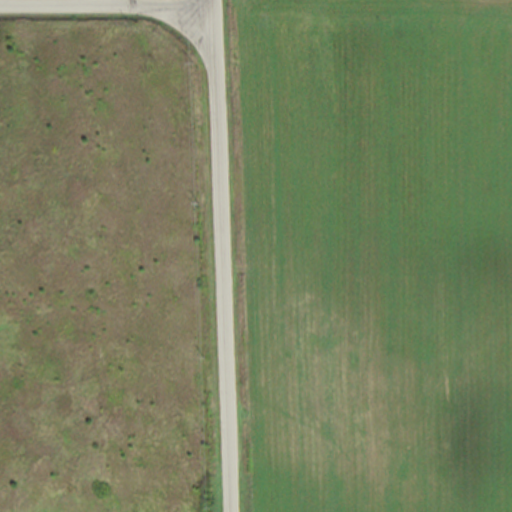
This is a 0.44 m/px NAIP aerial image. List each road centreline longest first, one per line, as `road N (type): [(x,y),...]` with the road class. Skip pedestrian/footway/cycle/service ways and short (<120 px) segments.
road 1 (residential): [(215,0),(234,511)]
road 2 (residential): [(216,8),(0,3)]
